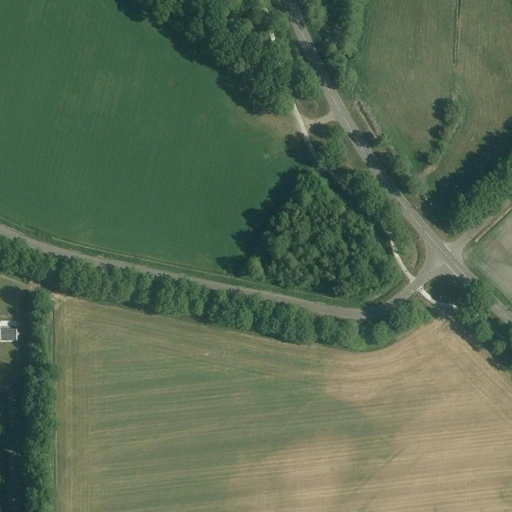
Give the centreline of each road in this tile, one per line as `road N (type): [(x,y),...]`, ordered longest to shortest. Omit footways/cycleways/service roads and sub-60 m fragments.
road 1 (unclassified): [(0,229),(86,260),(363,315),(384,309),(447,258)]
road 2 (tertiary): [(447,258),(352,132),(290,0)]
road 3 (track): [(341,113),(311,122),(276,80),(175,0)]
